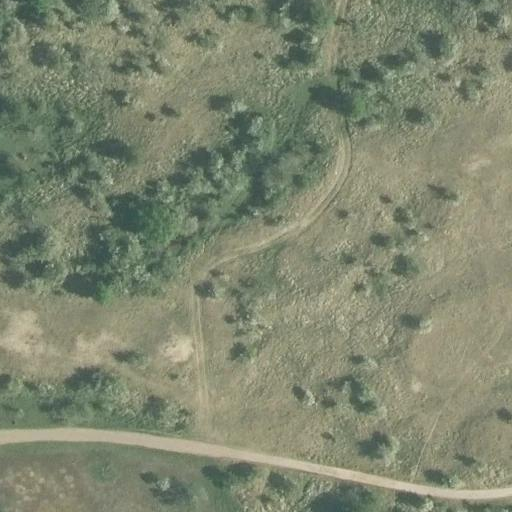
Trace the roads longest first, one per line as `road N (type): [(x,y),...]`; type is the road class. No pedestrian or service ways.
road 1 (track): [(511,491),(420,491),(212,450)]
road 2 (track): [(0,438),(51,432),(212,450)]
